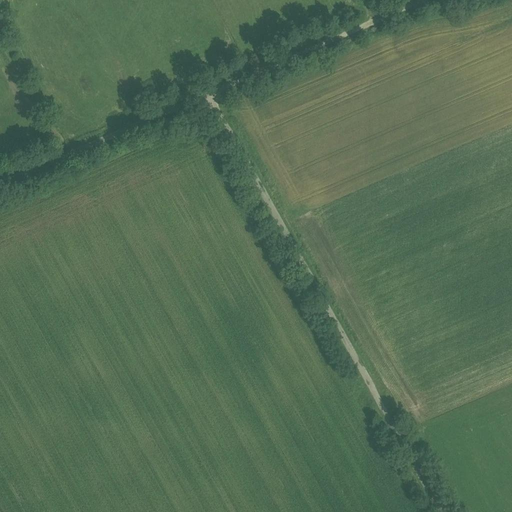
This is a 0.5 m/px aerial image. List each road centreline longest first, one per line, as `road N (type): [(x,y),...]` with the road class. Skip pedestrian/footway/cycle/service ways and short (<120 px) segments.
road 1 (track): [(471,511),(236,94),(435,0)]
road 2 (residential): [(236,94),(0,189)]
road 3 (track): [(2,0),(84,154)]
